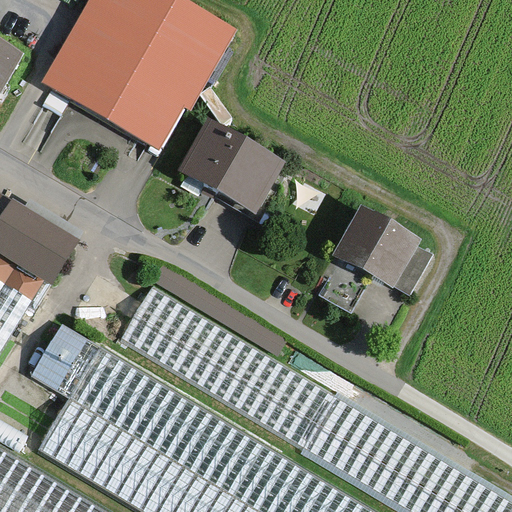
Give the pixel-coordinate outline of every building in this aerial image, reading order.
[(235,37),(170,0),(97,0),(48,87),(167,155),(235,37)] [(33,64),(0,44),(0,111),(4,113),(33,64)] [(293,173),(220,131),(189,184),(262,226),(293,173)] [(89,249),(0,193),(0,257),(60,295),(89,249)] [(432,253),(372,219),(346,265),(406,299),(432,253)] [(0,357),(34,305),(0,284),(0,357)] [(370,286),(357,311),(383,324),(389,313),(377,306),(384,294),(370,286)] [(511,511),(511,506),(153,296),(124,345),(407,511),(511,511)] [(370,511),(67,332),(38,380),(74,401),(40,458),(130,511),(370,511)] [(96,511),(0,454),(0,511),(96,511)]
